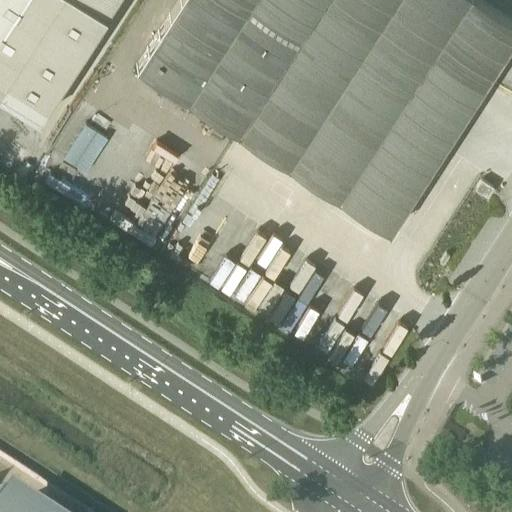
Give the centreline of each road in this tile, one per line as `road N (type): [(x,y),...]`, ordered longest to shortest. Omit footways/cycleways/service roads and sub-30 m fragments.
road 1 (secondary): [(336,474),(0,253)]
road 2 (secondary): [(0,282),(323,494)]
road 3 (unclassified): [(425,378),(511,245)]
road 4 (unclassified): [(425,378),(355,444),(336,474)]
road 5 (unclassified): [(368,495),(425,378)]
